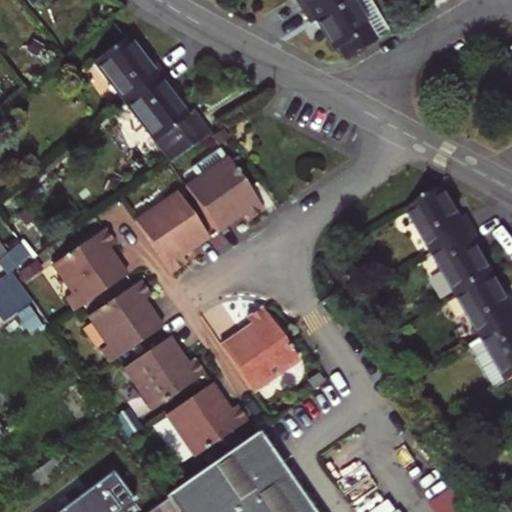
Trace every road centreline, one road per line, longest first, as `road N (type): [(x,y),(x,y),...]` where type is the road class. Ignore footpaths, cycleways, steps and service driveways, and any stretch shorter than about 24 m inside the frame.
road 1 (residential): [(203,290),(412,137)]
road 2 (residential): [(161,0),(335,95)]
road 3 (residential): [(501,0),(335,95)]
